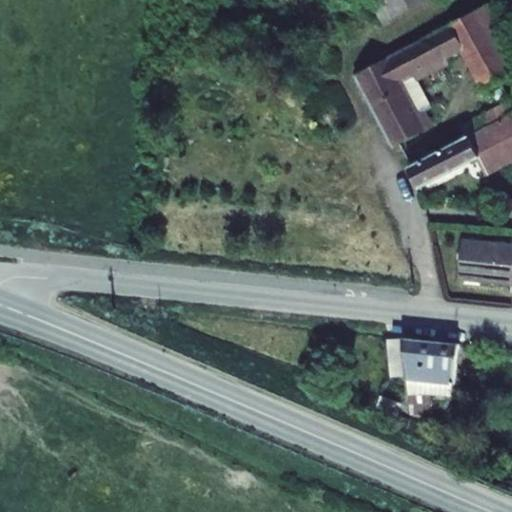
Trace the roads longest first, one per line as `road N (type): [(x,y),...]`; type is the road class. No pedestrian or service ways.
road 1 (tertiary): [(0,304),(504,511)]
road 2 (residential): [(0,290),(60,278),(511,325)]
